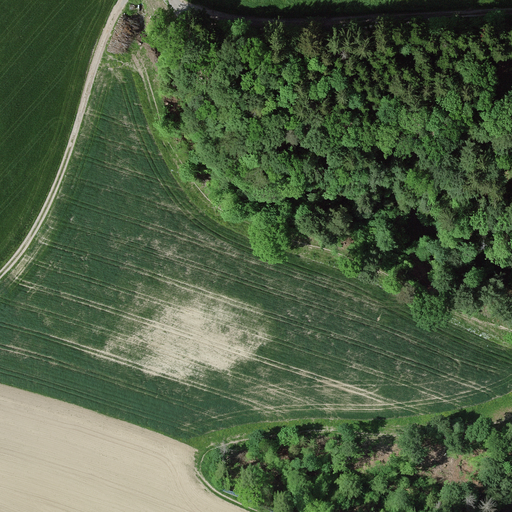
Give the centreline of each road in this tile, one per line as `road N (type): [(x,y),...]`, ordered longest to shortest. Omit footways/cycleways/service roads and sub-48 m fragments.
road 1 (track): [(511,163),(405,128),(264,130),(240,121),(214,94),(170,0)]
road 2 (track): [(511,11),(260,22),(171,0)]
road 3 (track): [(124,0),(60,177),(26,245),(0,276)]
